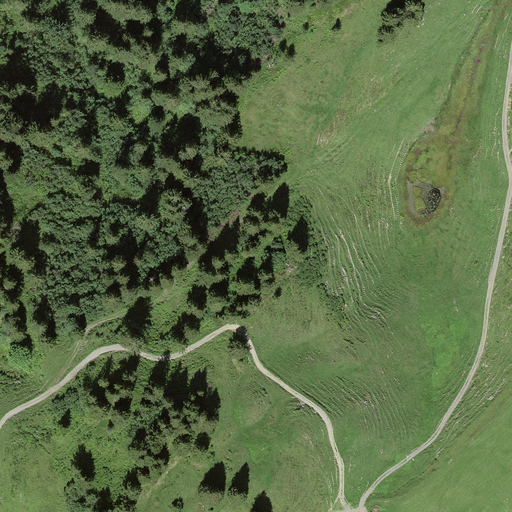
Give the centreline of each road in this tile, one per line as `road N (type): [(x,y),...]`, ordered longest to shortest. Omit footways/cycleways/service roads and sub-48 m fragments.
road 1 (track): [(511,54),(504,118),(510,189),(479,357),(441,427),(380,478),(357,511)]
road 2 (track): [(0,426),(99,349),(125,346),(165,358),(221,329),(240,329),(257,363),(327,422),(341,496),(353,511)]
road 3 (track): [(52,388),(87,329),(166,298),(203,249),(312,159)]
